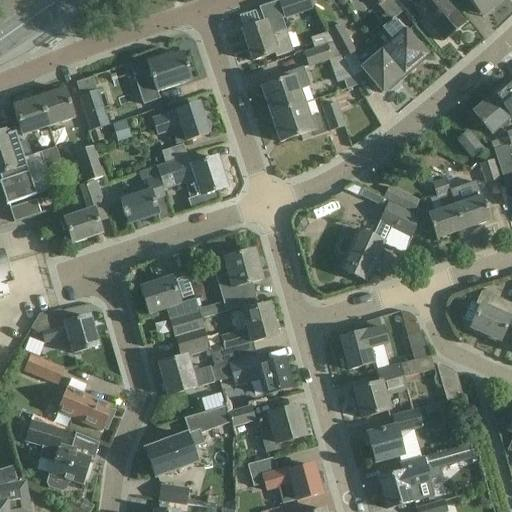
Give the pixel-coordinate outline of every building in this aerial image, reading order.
[(313,10),(309,0),(283,0),(279,1),(285,19),(313,10)] [(444,0),(426,0),(415,10),(443,42),(464,24),(444,0)] [(452,0),(454,1),(454,0),(468,0),(482,17),(504,0),(452,0)] [(263,23),(241,31),(243,36),(252,61),(252,62),(275,54),(276,58),(293,52),(282,21),(286,20),(285,19),(279,1),(278,1),(258,8),(263,23)] [(381,30),(372,38),(404,75),(407,72),(411,73),(417,68),(417,64),(426,56),(405,32),(404,32),(393,20),(381,30)] [(326,31),(332,42),(343,60),(355,52),(340,24),(326,31)] [(372,59),(361,69),(382,94),(385,91),(389,93),(395,87),(394,84),(404,75),(372,38),(365,44),(364,48),(373,59),(372,59)] [(357,86),(343,60),(332,42),(303,52),(308,68),(332,60),(340,81),(343,80),(347,89),(357,86)] [(146,64),(131,69),(135,82),(141,98),(143,105),(159,100),(157,93),(191,82),(182,54),(173,57),(172,54),(146,63),(146,64)] [(282,82),(262,89),(271,116),(303,105),(298,92),(309,88),(303,69),(290,73),(280,77),(282,82)] [(511,83),(510,82),(492,98),(511,121),(511,83)] [(97,89),(78,95),(90,130),(108,124),(97,89)] [(65,90),(39,99),(49,128),(75,120),(65,90)] [(493,151),(509,147),(511,145),(511,121),(492,98),(473,113),(491,135),(498,128),(506,133),(507,137),(490,142),(493,151)] [(49,128),(39,99),(13,107),(23,137),(49,128)] [(345,127),(337,103),(321,108),(329,132),(345,127)] [(205,121),(199,105),(151,120),(156,136),(171,131),(176,146),(186,143),(209,135),(208,132),(211,129),(209,123),(205,121)] [(303,105),(271,116),(280,143),(300,137),(302,142),(313,138),(326,134),(320,115),(307,119),(303,105)] [(23,160),(13,130),(5,132),(4,131),(0,132),(0,181),(7,205),(52,190),(40,154),(23,160)] [(482,151),(467,133),(458,141),(472,159),(482,151)] [(165,164),(187,156),(183,145),(161,152),(165,164)] [(101,178),(93,147),(74,153),(83,183),(101,178)] [(509,147),(493,151),(505,188),(511,186),(511,163),(509,155),(511,154),(509,147)] [(187,156),(165,164),(155,167),(155,168),(155,169),(156,169),(163,190),(194,181),(199,195),(225,187),(224,186),(227,183),(224,174),(220,173),(215,158),(192,166),(188,156),(187,156)] [(499,179),(493,160),(479,164),(485,184),(499,179)] [(147,194),(122,202),(129,225),(159,215),(155,204),(164,201),(161,191),(163,190),(156,169),(155,169),(155,168),(138,173),(140,181),(143,181),(147,194)] [(454,207),(450,193),(445,178),(431,182),(436,197),(438,197),(443,210),(427,216),(436,240),(462,231),(454,206),(454,207)] [(65,223),(61,225),(64,232),(68,230),(73,245),(102,234),(98,223),(109,219),(100,194),(96,181),(80,187),(89,212),(64,221),(65,223)] [(354,184),(345,189),(360,196),(363,189),(354,184)] [(388,200),(387,203),(412,215),(419,201),(389,186),(383,198),(388,200)] [(454,206),(462,231),(490,221),(482,197),(454,206)] [(40,214),(35,201),(9,209),(14,223),(40,214)] [(418,218),(412,215),(387,203),(378,222),(391,228),(409,237),(418,218)] [(341,239),(337,248),(337,251),(340,254),(345,256),(339,270),(366,282),(385,241),(391,228),(378,222),(372,235),(358,229),(353,240),(347,238),(343,238),(341,239)] [(228,274),(216,277),(226,312),(255,304),(250,284),(262,281),(253,251),(224,259),(228,274)] [(0,291),(5,290),(10,288),(11,288),(11,287),(12,287),(12,286),(9,278),(8,279),(1,253),(0,253),(0,291)] [(200,319),(197,310),(194,300),(180,304),(171,278),(141,289),(150,315),(165,310),(173,338),(203,330),(200,319)] [(480,307),(470,329),(499,342),(506,326),(511,328),(511,304),(497,298),(498,294),(487,289),(481,292),(475,305),(480,307)] [(222,345),(209,349),(209,350),(214,366),(245,357),(241,345),(251,343),(251,344),(277,337),(268,305),(242,312),(247,329),(220,337),(222,345)] [(59,326),(54,311),(38,316),(32,331),(42,335),(44,343),(67,336),(72,354),(96,347),(87,317),(63,323),(64,325),(59,326)] [(364,333),(340,339),(344,357),(342,359),(344,368),(348,368),(348,371),(372,364),(368,350),(386,345),(382,329),(364,334),(364,333)] [(209,349),(204,331),(175,339),(180,354),(189,352),(190,356),(209,351),(209,349)] [(407,337),(413,361),(430,356),(421,333),(407,337)] [(245,357),(214,366),(218,382),(232,378),(234,387),(261,379),(266,396),(291,389),(283,359),(258,366),(255,354),(245,357)] [(30,356),(24,372),(57,385),(63,369),(30,356)] [(433,370),(432,367),(430,356),(413,361),(376,370),(379,383),(354,390),(361,418),(388,412),(384,397),(407,391),(403,378),(433,370)] [(186,357),(159,365),(168,397),(214,383),(209,368),(190,373),(186,357)] [(447,402),(452,400),(462,398),(454,372),(439,365),(437,366),(447,402)] [(112,406),(67,387),(56,412),(101,431),(103,428),(106,430),(111,420),(107,418),(112,406)] [(255,421),(250,406),(228,412),(232,428),(255,421)] [(189,435),(146,450),(156,479),(197,463),(192,449),(205,444),(202,434),(231,423),(226,407),(223,408),(205,413),(183,420),(189,435)] [(305,436),(297,407),(267,415),(268,419),(257,422),(266,454),(280,449),(278,444),(305,436)] [(422,428),(417,408),(390,415),(393,427),(366,435),(374,463),(403,455),(397,435),(422,428)] [(62,434),(29,425),(24,442),(43,447),(39,460),(55,465),(53,474),(48,473),(46,483),(48,488),(62,492),(66,489),(68,481),(82,485),(83,481),(87,480),(89,474),(87,471),(90,459),(72,454),(73,450),(59,446),(62,434)] [(404,474),(380,481),(388,511),(412,504),(434,498),(429,480),(441,476),(439,469),(448,466),(459,463),(456,450),(444,453),(401,466),(404,474)] [(273,458),(247,465),(253,487),(264,484),(266,491),(278,487),(283,504),(296,500),(296,502),(321,495),(320,492),(313,469),(313,466),(289,472),(288,469),(277,472),(273,458)] [(30,511),(25,482),(0,486),(0,511),(30,511)] [(187,490),(160,486),(157,501),(184,506),(187,490)] [(446,511),(443,501),(415,507),(416,511),(446,511)]
